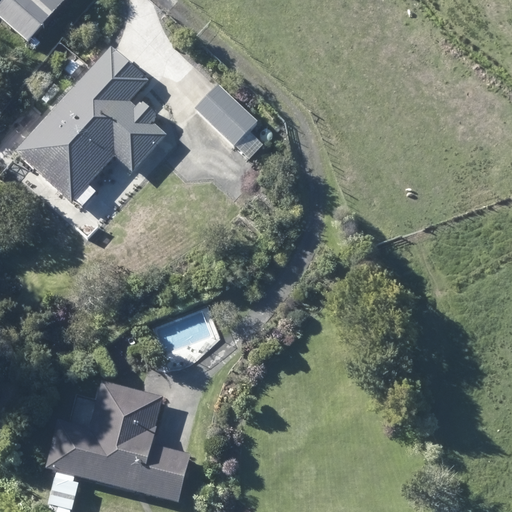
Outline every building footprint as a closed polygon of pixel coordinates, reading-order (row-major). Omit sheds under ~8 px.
[(74,0),(3,0),(0,4),(0,19),(35,48),(74,0)] [(115,49),(20,154),(75,205),(119,158),(136,173),(169,136),(156,124),(161,118),(144,103),(139,108),(132,102),(151,83),(115,49)] [(74,76),(83,67),(75,60),(67,69),(74,76)] [(259,129),(221,93),(199,116),(236,152),(259,129)] [(166,397),(142,392),(106,383),(105,387),(95,430),(71,424),(63,422),(50,471),(60,473),(53,506),(54,506),(53,511),(61,511),(62,508),(77,511),(83,485),(77,483),(78,477),(135,492),(145,494),(184,504),(196,456),(187,455),(157,447),(161,429),(159,428),(166,397)]
